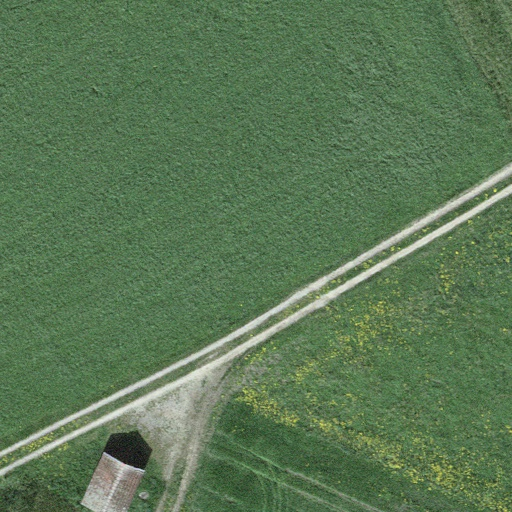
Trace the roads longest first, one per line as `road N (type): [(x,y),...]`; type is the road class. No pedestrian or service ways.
road 1 (track): [(511,173),(208,359),(0,462)]
road 2 (track): [(208,359),(165,511)]
